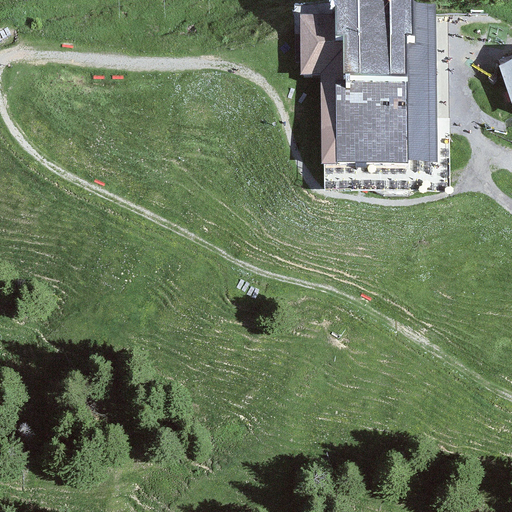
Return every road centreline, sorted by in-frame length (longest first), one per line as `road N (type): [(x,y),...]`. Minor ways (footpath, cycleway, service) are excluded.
road 1 (track): [(0,94),(18,135),(49,167),(263,272),(337,292),(511,396)]
road 2 (track): [(481,167),(460,192),(434,199),(396,204),(317,190),(264,80),(217,64),(4,58)]
